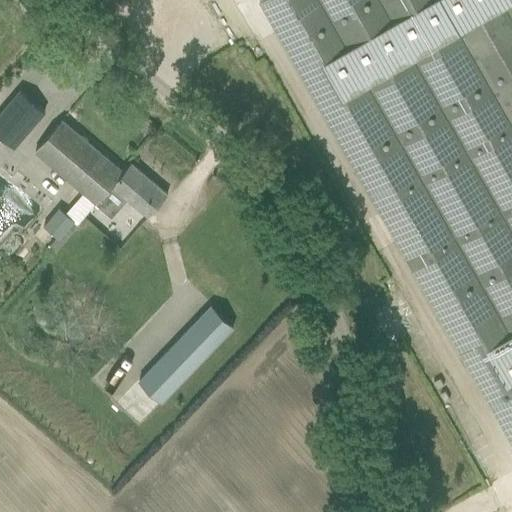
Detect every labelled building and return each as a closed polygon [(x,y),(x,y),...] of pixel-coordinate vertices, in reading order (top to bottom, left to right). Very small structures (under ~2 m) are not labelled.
[(128,0),(125,1),(136,29),(188,7),(185,0),(128,0)] [(511,0),(260,0),(511,441),(511,0)] [(46,113),(21,92),(0,117),(0,132),(17,147),(46,113)] [(61,120),(49,135),(36,149),(97,202),(113,184),(122,172),(61,120)] [(130,163),(122,172),(113,184),(149,215),(167,194),(130,163)] [(78,223),(60,208),(46,224),(58,235),(49,245),(56,250),(64,240),(64,239),(78,223)] [(38,239),(11,272),(24,282),(50,249),(38,239)] [(401,304),(385,312),(396,333),(411,325),(401,304)] [(233,326),(211,305),(138,380),(161,402),(233,326)]
